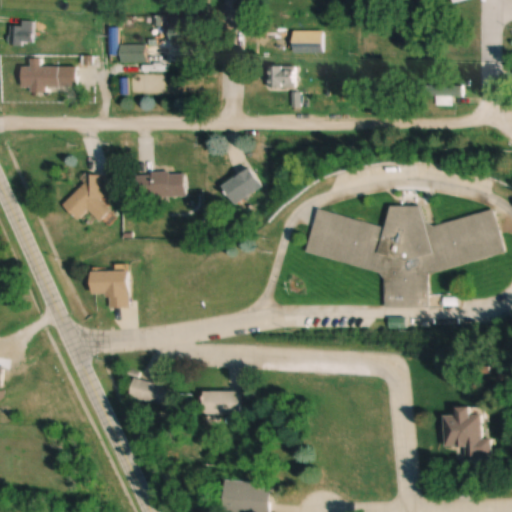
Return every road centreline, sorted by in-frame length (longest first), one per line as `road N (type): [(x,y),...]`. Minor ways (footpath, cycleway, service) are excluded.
road 1 (residential): [(489,114),(474,123),(0,123)]
road 2 (residential): [(169,335),(199,355),(395,369),(412,511)]
road 3 (tertiary): [(151,511),(0,180)]
road 4 (residential): [(71,339),(258,320)]
road 5 (residential): [(511,508),(368,511)]
road 6 (residential): [(233,123),(231,0)]
